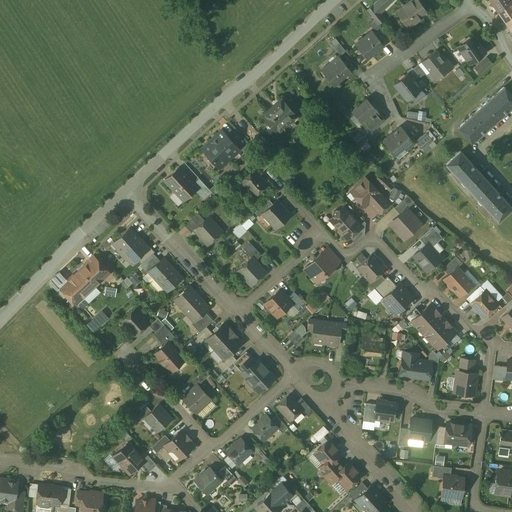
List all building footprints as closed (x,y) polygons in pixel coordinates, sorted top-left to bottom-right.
[(378,0),(373,5),(371,7),(378,14),(379,12),(392,0),(378,0)] [(426,10),(419,0),(410,0),(396,10),(407,27),(423,16),(421,13),(426,10)] [(511,0),(496,0),(495,2),(501,11),(511,3),(511,0)] [(511,3),(501,11),(507,21),(511,17),(511,3)] [(378,14),(371,7),(373,5),(373,4),(367,9),(374,18),(378,23),(384,18),(379,12),(378,14)] [(378,23),(374,18),(369,22),(375,31),(381,27),(378,23)] [(383,44),(372,30),(355,43),(361,51),(363,49),(368,55),(366,57),(383,44)] [(486,52),(473,34),(457,45),(470,64),(486,52)] [(346,50),(339,42),(334,46),(341,54),(346,50)] [(444,60),(436,49),(422,60),(423,61),(424,60),(432,69),(430,71),(437,78),(452,66),(446,58),(444,60)] [(339,55),(321,69),(322,70),(324,68),(329,74),(326,75),(333,84),(351,70),(339,55)] [(425,72),(418,64),(413,68),(419,75),(420,76),(425,72)] [(412,66),(407,71),(408,72),(414,79),(419,75),(413,68),(412,66)] [(408,72),(394,83),(407,100),(421,88),(414,79),(408,72)] [(511,94),(504,86),(459,127),(472,142),(511,105),(511,94)] [(282,98),(263,115),(278,132),(291,119),(293,121),(298,116),(282,98)] [(384,119),(367,98),(352,111),(370,131),(384,119)] [(408,109),(408,117),(426,119),(427,111),(408,109)] [(401,126),(383,141),(394,154),(404,146),(406,149),(414,142),(401,126)] [(239,149),(222,130),(218,134),(218,133),(209,141),(210,142),(203,148),(219,166),(239,149)] [(433,141),(426,132),(421,135),(428,144),(433,141)] [(421,135),(415,140),(423,148),(428,144),(421,135)] [(259,156),(249,146),(244,150),(254,161),(259,156)] [(511,207),(511,206),(460,151),(446,164),(498,220),(511,207)] [(259,156),(254,161),(262,171),(268,166),(259,156)] [(198,186),(179,166),(165,179),(184,199),(198,186)] [(267,184),(254,169),(242,180),(255,195),(267,184)] [(366,177),(352,190),(357,196),(356,196),(364,206),(369,201),(372,204),(382,196),(379,193),(379,192),(366,177)] [(401,191),(394,188),(390,196),(397,199),(401,191)] [(408,195),(394,207),(400,214),(406,208),(407,208),(414,201),(408,195)] [(382,196),(372,204),(380,213),(389,204),(382,196)] [(269,199),(255,212),(259,217),(263,213),(273,203),(269,199)] [(290,215),(277,200),(273,203),(263,213),(276,228),(290,215)] [(360,225),(343,206),(339,210),(336,209),(334,211),(334,214),(334,215),(330,218),(348,238),(350,237),(362,226),(360,225)] [(407,208),(406,208),(400,214),(401,215),(391,224),(400,234),(405,229),(409,234),(421,224),(407,208)] [(198,212),(185,224),(192,232),(195,229),(194,229),(205,219),(198,212)] [(222,231),(208,216),(205,219),(194,229),(195,229),(208,244),(222,231)] [(243,224),(247,229),(255,222),(251,217),(243,224)] [(362,226),(350,237),(355,243),(365,234),(366,222),(364,221),(360,225),(362,226)] [(442,237),(433,226),(420,238),(425,244),(427,242),(432,247),(442,237)] [(130,227),(113,242),(132,263),(137,258),(149,247),(148,247),(130,227)] [(262,254),(250,241),(243,247),(252,257),(255,260),(262,254)] [(432,247),(427,242),(425,244),(413,255),(427,271),(442,258),(432,247)] [(149,247),(137,258),(142,263),(153,252),(155,251),(150,246),(148,247),(149,247)] [(340,261),(331,251),(325,257),(334,267),(340,261)] [(142,263),(140,265),(147,272),(149,270),(160,260),(153,252),(142,263)] [(325,257),(321,253),(305,267),(311,274),(313,271),(319,278),(325,273),(328,276),(335,269),(334,267),(325,257)] [(386,268),(372,253),(366,259),(357,267),(370,281),(371,281),(380,273),(386,268)] [(362,254),(353,262),(357,267),(366,259),(362,254)] [(103,265),(93,255),(89,259),(98,270),(103,265)] [(456,256),(443,268),(449,274),(457,267),(462,263),(456,256)] [(182,277),(163,257),(160,260),(149,270),(168,290),(182,277)] [(252,257),(238,270),(252,285),(266,272),(255,260),(252,257)] [(98,270),(89,259),(86,261),(87,262),(81,268),(96,284),(109,272),(103,265),(98,270)] [(457,267),(449,274),(444,278),(460,296),(470,287),(464,280),(467,278),(457,267)] [(96,284),(81,268),(70,279),(69,278),(68,278),(84,295),(96,284)] [(380,273),(371,281),(370,281),(366,285),(371,290),(374,288),(385,278),(380,273)] [(385,278),(374,288),(383,297),(396,285),(388,276),(385,278)] [(84,295),(68,278),(60,286),(76,303),(84,295)] [(383,297),(382,298),(395,313),(413,297),(406,290),(405,291),(398,283),(396,285),(383,297)] [(116,295),(118,287),(108,285),(106,293),(116,295)] [(480,286),(467,298),(471,302),(484,290),(480,286)] [(209,307),(190,287),(176,300),(195,320),(205,311),(209,307)] [(288,297),(280,289),(265,303),(276,315),(277,314),(278,315),(281,315),(283,313),(283,310),(292,302),(288,297)] [(498,303),(485,289),(484,290),(471,302),(470,303),(483,317),(498,303)] [(294,291),(288,297),(292,302),(300,311),(306,305),(294,291)] [(351,308),(358,302),(353,296),(346,302),(351,308)] [(306,305),(313,313),(318,308),(311,301),(306,305)] [(420,313),(411,321),(412,322),(416,326),(422,327),(426,331),(424,334),(424,335),(443,318),(440,315),(440,314),(436,309),(435,309),(430,304),(420,313)] [(511,306),(509,309),(501,317),(511,329),(511,306)] [(415,307),(404,318),(409,325),(412,322),(411,321),(420,313),(415,307)] [(148,323),(135,308),(122,320),(136,335),(148,323)] [(195,320),(192,323),(200,332),(206,326),(213,320),(205,311),(195,320)] [(102,313),(89,325),(94,331),(98,327),(97,325),(106,317),(102,313)] [(158,317),(149,325),(155,332),(164,324),(158,317)] [(310,318),(309,320),(307,328),(313,329),(314,320),(316,321),(316,319),(310,318)] [(443,318),(424,335),(425,335),(428,333),(432,337),(432,343),(436,347),(437,349),(446,341),(456,332),(450,326),(451,325),(446,321),(447,320),(446,320),(446,321),(443,318)] [(316,321),(314,320),(313,329),(312,340),(325,342),(328,322),(316,321)] [(339,323),(328,322),(325,342),(338,343),(340,332),(341,324),(339,323)] [(213,333),(206,338),(207,339),(216,348),(234,331),(230,328),(229,329),(223,323),(213,333)] [(155,332),(154,333),(164,344),(168,340),(169,341),(175,335),(164,324),(155,332)] [(200,332),(193,338),(200,345),(207,339),(206,338),(213,333),(206,326),(200,332)] [(296,329),(287,337),(295,345),(304,337),(296,329)] [(234,331),(216,348),(224,357),(224,358),(231,352),(242,342),(236,336),(237,335),(234,331)] [(384,338),(363,336),(361,352),(372,354),(372,359),(367,358),(366,367),(378,369),(380,355),(382,355),(384,338)] [(169,341),(168,340),(164,344),(155,353),(171,371),(185,359),(169,341)] [(446,341),(437,349),(436,347),(433,350),(439,356),(450,346),(446,341)] [(237,359),(233,363),(242,372),(255,360),(246,350),(237,359)] [(428,361),(417,359),(417,352),(404,351),(403,359),(402,360),(401,364),(402,366),(401,375),(429,378),(430,373),(432,361),(428,361)] [(231,352),(224,358),(224,357),(217,364),(223,371),(233,363),(237,359),(231,352)] [(439,356),(429,355),(428,361),(432,361),(430,373),(437,374),(439,356)] [(475,359),(461,357),(459,366),(473,368),(475,359)] [(255,360),(242,372),(249,381),(248,382),(258,393),(275,377),(258,358),(255,360)] [(507,366),(494,365),(492,379),(506,380),(506,377),(507,366)] [(205,368),(191,380),(196,385),(198,384),(210,374),(205,368)] [(477,373),(459,370),(457,372),(456,377),(458,379),(456,390),(463,391),(462,392),(474,394),(476,381),(475,381),(476,373),(477,374),(477,373)] [(196,385),(183,397),(196,412),(211,398),(198,384),(196,385)] [(297,402),(289,394),(277,405),(290,420),(302,409),(303,409),(297,402)] [(314,411),(302,397),(297,402),(303,409),(302,409),(308,416),(314,411)] [(395,402),(377,400),(376,404),(374,418),(375,418),(380,418),(382,421),(385,422),(387,419),(393,420),(395,402)] [(376,404),(365,402),(363,420),(375,422),(375,418),(374,418),(376,404)] [(151,410),(144,416),(144,417),(158,431),(172,418),(158,403),(151,410)] [(147,406),(132,419),(136,424),(144,417),(144,416),(151,410),(147,406)] [(267,414),(252,428),(263,440),(278,427),(272,420),(267,414)] [(288,427),(277,415),(272,420),(278,427),(282,432),(288,427)] [(430,420),(411,417),(410,428),(408,437),(409,437),(428,439),(430,429),(429,428),(430,420)] [(470,425),(447,422),(446,426),(445,441),(452,442),(454,444),(457,444),(459,443),(468,444),(470,425)] [(325,424),(314,434),(319,440),(331,430),(325,424)] [(446,426),(438,425),(437,430),(436,442),(435,443),(445,444),(445,441),(446,426)] [(410,428),(400,427),(398,444),(408,445),(409,437),(408,437),(410,428)] [(437,430),(430,429),(428,439),(428,442),(436,442),(437,430)] [(511,430),(511,431),(511,430),(501,429),(501,433),(499,433),(499,435),(501,435),(499,446),(511,447),(511,430)] [(185,436),(181,435),(178,432),(170,439),(164,444),(165,445),(170,450),(175,451),(180,457),(194,445),(189,440),(191,439),(187,435),(185,436)] [(165,434),(152,446),(157,452),(165,445),(164,444),(170,439),(165,434)] [(250,447),(241,437),(227,451),(238,463),(252,450),(253,450),(250,447)] [(339,450),(329,439),(314,452),(324,463),(326,466),(335,457),(339,454),(339,450)] [(128,442),(114,455),(123,466),(126,464),(126,467),(128,469),(131,470),(132,471),(140,463),(145,459),(140,454),(128,442)] [(267,457),(255,443),(250,447),(253,450),(252,450),(262,461),(267,457)] [(386,455),(394,456),(396,444),(387,443),(386,455)] [(157,464),(144,450),(140,454),(145,459),(140,463),(143,465),(149,471),(157,464)] [(324,463),(314,452),(309,457),(319,467),(324,463)] [(445,464),(445,455),(437,454),(436,463),(445,464)] [(335,457),(326,466),(324,463),(319,467),(326,474),(339,462),(335,457)] [(339,462),(326,474),(333,481),(337,477),(335,475),(343,466),(339,462)] [(361,474),(351,463),(347,463),(343,466),(335,475),(337,477),(346,488),(361,474)] [(451,467),(434,464),(432,475),(443,477),(443,474),(450,475),(451,467)] [(237,478),(225,465),(219,470),(231,484),(237,478)] [(210,467),(201,475),(199,475),(196,478),(196,482),(199,486),(201,486),(207,493),(221,479),(210,467)] [(511,470),(499,469),(498,476),(496,479),(495,482),(497,485),(500,486),(499,493),(510,494),(510,490),(511,488),(511,470)] [(282,473),(274,480),(279,485),(287,479),(282,473)] [(245,474),(238,477),(243,487),(249,484),(245,474)] [(450,475),(443,474),(443,477),(441,494),(461,496),(464,477),(450,475)] [(17,481),(0,478),(0,496),(10,498),(15,499),(16,494),(17,481)] [(279,485),(277,487),(281,492),(291,483),(287,479),(279,485)] [(274,480),(269,486),(273,491),(277,487),(279,485),(274,480)] [(362,481),(349,494),(355,500),(357,498),(356,497),(368,487),(362,481)] [(62,486),(39,483),(37,501),(41,505),(48,506),(53,503),(60,504),(60,503),(62,486)] [(379,494),(371,485),(368,487),(356,497),(357,498),(369,511),(373,511),(380,506),(385,501),(385,500),(383,502),(378,496),(379,494)] [(72,487),(62,486),(60,503),(69,504),(72,487)] [(85,491),(77,490),(76,503),(83,504),(85,491)] [(95,492),(85,491),(83,504),(81,511),(99,511),(99,509),(100,503),(101,503),(101,502),(103,492),(96,491),(95,492)] [(271,491),(256,506),(261,511),(275,511),(283,505),(271,491)] [(240,492),(240,500),(248,500),(248,493),(240,492)] [(22,495),(16,494),(15,499),(10,498),(9,507),(21,508),(22,495)] [(148,497),(146,497),(144,497),(142,498),(142,500),(137,500),(135,511),(152,511),(154,502),(149,501),(149,499),(148,497)] [(313,508),(304,497),(295,505),(301,511),(305,508),(309,511),(313,508)] [(161,503),(154,502),(152,511),(159,511),(161,503)]
